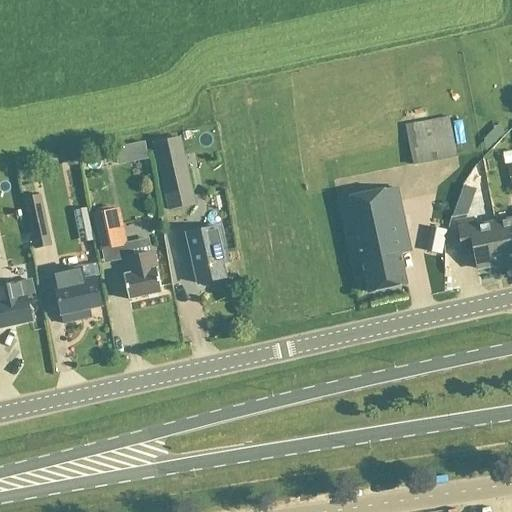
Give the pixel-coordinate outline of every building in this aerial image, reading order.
[(447,120),(403,127),(410,167),(454,159),(447,120)] [(163,192),(184,187),(174,141),(152,146),(163,192)] [(147,161),(143,144),(128,147),(131,164),(147,161)] [(511,153),(501,155),(503,166),(511,165),(511,153)] [(77,154),(64,156),(66,169),(79,166),(77,154)] [(394,192),(335,205),(349,267),(358,265),(365,295),(404,287),(398,257),(407,255),(394,192)] [(38,197),(22,200),(30,235),(45,232),(38,197)] [(92,242),(85,210),(72,213),(78,245),(92,242)] [(511,212),(508,213),(509,221),(493,224),(501,265),(511,263),(511,212)] [(92,219),(100,254),(120,250),(112,214),(92,219)] [(501,265),(493,224),(473,228),(472,220),(454,224),(460,257),(471,255),(474,271),(501,265)] [(216,230),(185,237),(196,286),(221,281),(217,266),(223,264),(216,230)] [(76,247),(76,265),(86,265),(86,247),(76,247)] [(126,277),(120,278),(126,302),(159,295),(153,270),(139,274),(136,260),(123,263),(126,277)] [(92,279),(81,281),(78,271),(51,277),(55,292),(53,292),(58,317),(59,317),(61,327),(89,320),(87,313),(99,310),(92,279)] [(0,329),(28,324),(23,299),(32,297),(28,282),(0,288),(0,329)]
